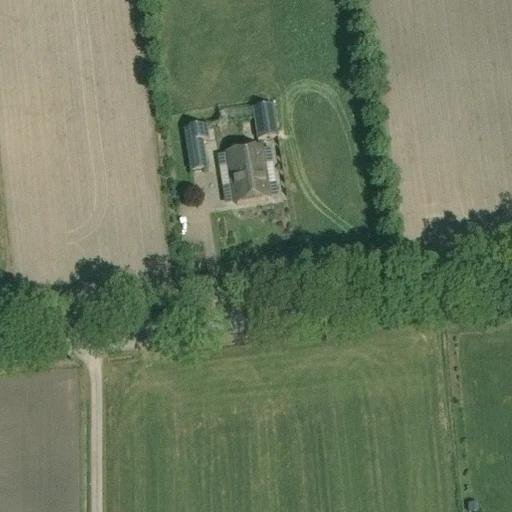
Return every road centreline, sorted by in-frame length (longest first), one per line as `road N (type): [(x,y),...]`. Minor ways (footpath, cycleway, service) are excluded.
road 1 (unclassified): [(0,354),(511,287)]
road 2 (unknown): [(91,342),(93,511)]
